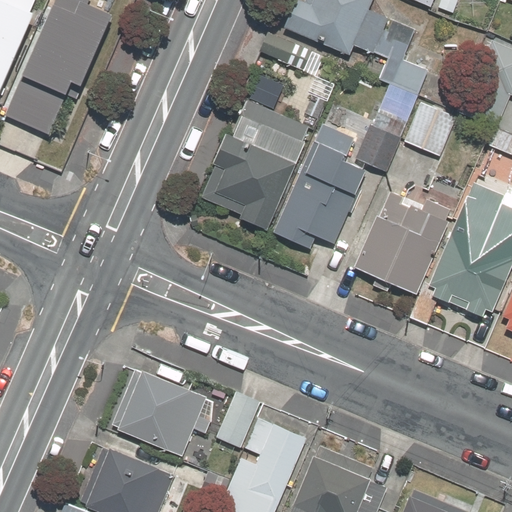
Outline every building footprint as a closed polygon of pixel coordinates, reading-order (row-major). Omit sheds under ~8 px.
[(84,0),(81,8),(62,0),(49,0),(0,110),(0,117),(38,135),(55,96),(69,103),(115,0),(84,0)] [(0,0),(0,85),(36,0),(0,0)] [(415,99),(430,65),(402,56),(404,49),(383,39),(391,20),(367,10),(371,0),(301,0),(300,2),(296,0),(293,0),(279,33),(312,47),(345,61),(350,50),(380,63),(372,80),(379,83),(415,99)] [(398,0),(418,9),(430,14),(436,0),(398,0)] [(299,77),(312,47),(279,33),(264,26),(251,57),(299,77)] [(498,132),(511,99),(511,49),(482,36),(449,111),(498,132)] [(397,142),(415,99),(379,83),(351,147),(347,157),(384,173),(397,142)] [(266,235),(312,130),(239,99),(193,204),(266,235)] [(415,99),(397,142),(434,158),(452,115),(418,100),(415,99)] [(312,130),(266,235),(308,254),(313,242),(331,249),(366,169),(345,160),(347,157),(351,147),(312,130)] [(416,300),(463,191),(423,174),(416,191),(387,178),(347,270),(416,300)] [(507,210),(463,191),(416,300),(488,331),(511,275),(511,236),(498,230),(507,210)] [(511,341),(511,275),(488,331),(511,341)] [(183,457),(208,396),(145,370),(120,431),(183,457)] [(258,409),(234,399),(218,437),(243,447),(258,409)] [(276,511),(307,437),(273,423),(259,417),(246,448),(261,454),(257,462),(243,457),(220,511),(276,511)] [(320,446),(316,455),(370,477),(374,468),(320,446)] [(80,500),(89,503),(87,507),(99,511),(161,511),(177,476),(112,448),(111,451),(103,447),(80,500)] [(360,511),(372,482),(374,479),(316,455),(295,505),(311,511),(360,511)] [(372,482),(360,511),(378,511),(389,488),(372,482)] [(467,511),(414,490),(405,511),(467,511)]
